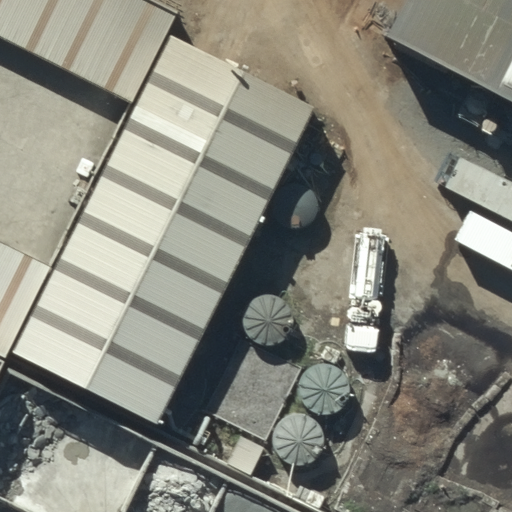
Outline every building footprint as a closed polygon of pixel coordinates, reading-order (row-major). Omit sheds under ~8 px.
[(0,0),(0,33),(139,103),(169,43),(175,14),(147,0),(0,0)] [(511,0),(414,0),(389,52),(511,112),(511,0)] [(50,269),(10,353),(156,426),(310,107),(169,43),(139,103),(50,269)] [(293,230),(295,230),(298,229),(299,229),(302,228),(303,228),(305,227),(307,226),(309,224),(311,223),(312,222),(313,220),(315,218),(316,216),(317,214),(317,212),(318,210),(318,208),(318,206),(318,204),(318,202),(318,200),(317,198),(316,196),(315,194),(314,192),(313,190),(312,189),(310,187),(309,186),(307,185),(305,184),(303,183),(301,182),(299,181),(297,181),(295,181),(293,181),(291,181),(289,181),(286,182),(285,183),(283,184),(281,185),(279,186),(277,187),(276,189),(275,191),(273,192),(272,194),(271,196),(271,198),(270,200),(270,202),(270,204),(270,206),(270,209),(270,211),(271,213),(272,215),(272,217),(274,218),(275,220),(276,222),(278,223),(279,225),(281,226),(283,227),(285,228),(287,228),(289,229),(291,229),(293,230)] [(0,348),(10,353),(50,269),(0,244),(0,348)] [(262,346),(265,346),(267,347),(270,347),(272,347),(274,346),(277,346),(279,345),(281,344),(284,343),(286,341),(287,340),(289,338),(291,337),(292,335),(294,333),(295,330),(296,328),(297,326),(297,323),(297,321),(297,318),(297,316),(297,313),(296,311),(296,309),(295,306),(294,304),(292,302),(291,300),(289,298),(287,297),(285,295),(283,294),(281,293),(279,292),(276,291),(274,291),(272,290),(269,290),(267,291),(264,291),(262,291),(260,292),(257,293),(255,294),(253,295),(251,297),(249,299),(248,301),(246,302),(245,305),(244,307),(243,309),(242,311),(241,314),(241,316),(241,319),(241,321),(242,324),(242,326),(243,328),(244,331),(245,333),(246,335),(248,337),(250,339),(251,340),(253,342),(255,343),(258,344),(260,345),(262,346)] [(0,373),(10,353),(0,348),(0,373)] [(322,414),(325,414),(327,414),(329,414),(332,413),(334,413),(336,412),(338,411),(341,410),(342,408),(344,407),(346,405),(347,403),(349,401),(350,399),(351,397),(352,395),(352,393),(353,390),(353,388),(353,385),(353,383),(352,381),(352,379),(351,376),(350,374),(348,372),(347,370),(346,368),(344,367),(342,365),(340,364),(338,363),(336,362),(334,361),(331,360),(329,360),(327,360),(324,360),(322,360),(320,360),(317,361),(315,362),(313,363),(311,364),(309,365),(307,367),(305,369),(304,371),(303,373),(301,375),(300,377),(300,379),(299,381),(299,384),(299,386),(299,388),(299,391),(299,393),(300,395),(301,398),(302,400),(303,402),(304,404),(306,405),(307,407),(309,409),(311,410),(313,411),(316,412),(318,413),(320,414),(322,414)] [(291,464),(293,464),(295,465),(298,465),(300,465),(302,464),(305,464),(307,463),(309,462),(311,462),(313,460),(315,459),(317,457),(318,456),(320,454),(321,452),(322,450),(323,448),(324,446),(325,443),(325,441),(325,439),(325,437),(325,434),(324,432),(324,430),(323,427),(322,425),(321,423),(319,422),(318,420),(316,418),(314,417),(312,416),(310,414),(308,413),(306,413),(304,412),(302,412),(299,412),(297,412),(295,412),(292,412),(290,413),(288,414),(286,415),(284,416),(282,417),(280,419),(279,421),(277,422),(276,424),(275,426),(274,428),(273,431),(272,433),(272,435),(272,437),(272,440),(272,442),(273,444),(273,447),(274,449),(275,451),(276,453),(278,455),(279,457),(281,458),(283,459),(285,461),(287,462),(289,463),(291,464)]
